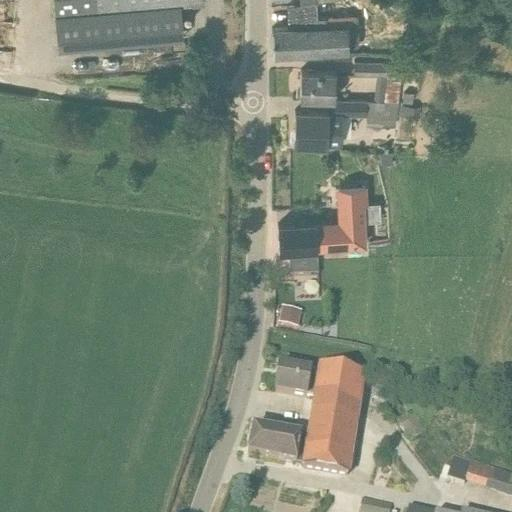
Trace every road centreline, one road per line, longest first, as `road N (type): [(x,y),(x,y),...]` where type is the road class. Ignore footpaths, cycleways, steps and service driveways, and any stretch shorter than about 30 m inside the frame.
road 1 (unclassified): [(196,511),(236,402),(253,316),(257,0)]
road 2 (track): [(0,78),(132,100),(257,108)]
